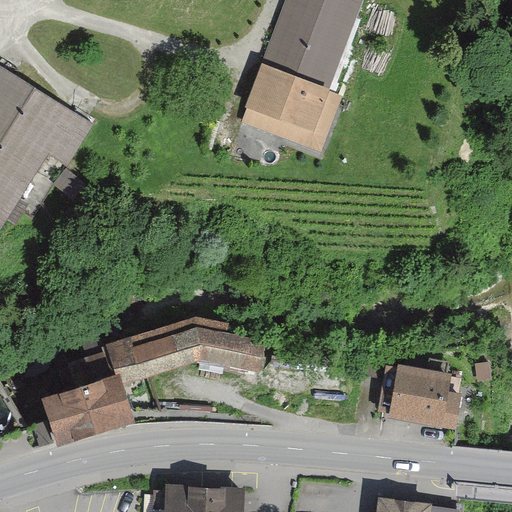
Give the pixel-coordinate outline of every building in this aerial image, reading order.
[(365,0),(287,0),(264,62),(245,124),(322,151),(345,95),(332,90),(365,0)] [(95,124),(0,64),(0,231),(50,155),(68,163),(95,124)] [(197,313),(106,341),(108,348),(116,371),(120,370),(124,384),(201,360),(262,373),(266,337),(229,328),(229,320),(197,313)] [(381,411),(393,413),(400,364),(358,358),(356,374),(386,379),(381,411)] [(489,361),(475,364),(478,381),(492,379),(489,361)] [(449,372),(400,364),(393,413),(393,414),(416,418),(457,425),(462,393),(462,378),(449,372)] [(74,384),(41,393),(49,419),(57,442),(96,431),(115,426),(134,421),(124,384),(120,370),(116,371),(74,384)] [(47,420),(32,425),(39,446),(53,443),(55,442),(47,420)] [(174,482),(155,482),(154,501),(153,511),(245,511),(245,505),(246,493),(246,485),(208,484),(188,483),(174,482)] [(457,504),(381,496),(380,507),(379,511),(463,511),(464,507),(457,504)]
